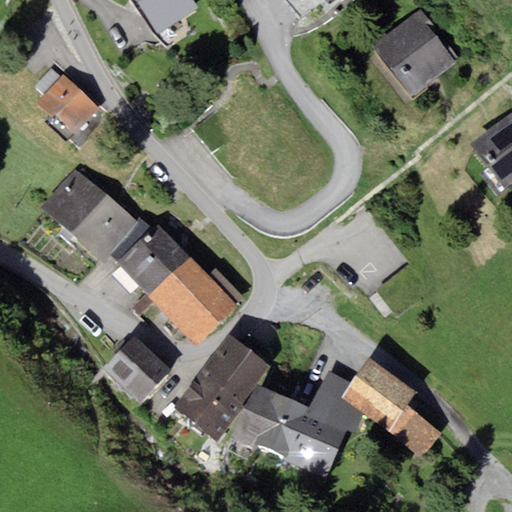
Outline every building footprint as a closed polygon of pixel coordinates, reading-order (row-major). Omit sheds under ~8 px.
[(128,0),(159,41),(199,12),(190,0),(128,0)] [(319,0),(328,11),(340,0),(319,0)] [(419,14),(371,54),(412,102),(459,63),(419,14)] [(62,82),(36,111),(52,126),(56,122),(76,141),(99,115),(62,82)] [(511,117),(469,151),(503,195),(511,187),(511,117)] [(75,169),(41,210),(104,263),(139,222),(75,169)] [(159,223),(117,263),(196,346),(238,307),(159,223)] [(399,318),(428,288),(408,267),(378,298),(399,318)] [(134,335),(103,369),(141,404),(172,369),(134,335)] [(269,366),(228,335),(173,408),(214,438),(269,366)] [(415,393),(369,358),(344,393),(340,397),(365,415),(422,458),(441,432),(406,405),(415,393)] [(268,452),(292,400),(257,384),(233,436),(268,452)] [(292,400),(268,452),(325,478),(347,430),(355,434),(365,415),(340,397),(344,393),(322,384),(308,408),(292,400)]
